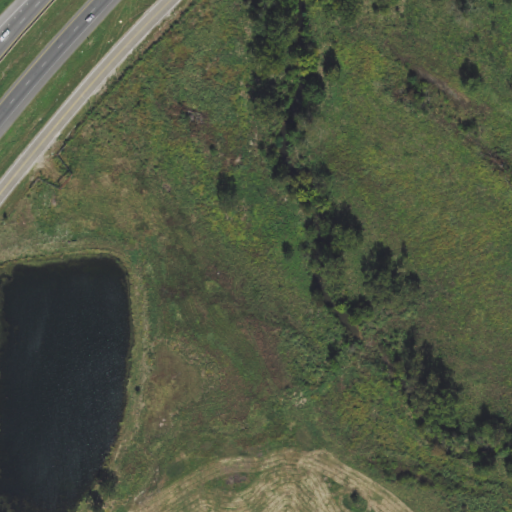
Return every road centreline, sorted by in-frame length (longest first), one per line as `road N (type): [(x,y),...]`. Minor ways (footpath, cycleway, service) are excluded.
road 1 (residential): [(0,194),(171,0)]
road 2 (motorway): [(0,120),(108,0)]
